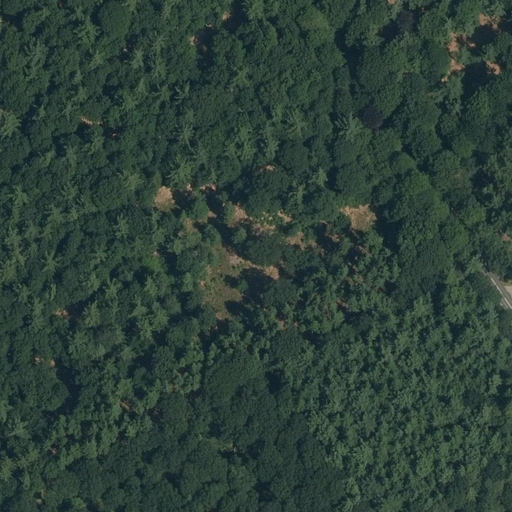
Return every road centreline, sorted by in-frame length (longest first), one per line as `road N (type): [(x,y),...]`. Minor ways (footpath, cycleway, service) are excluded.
road 1 (track): [(55,491),(478,260)]
road 2 (primary): [(511,309),(302,0)]
road 3 (track): [(0,297),(55,491)]
road 4 (track): [(511,103),(435,196)]
